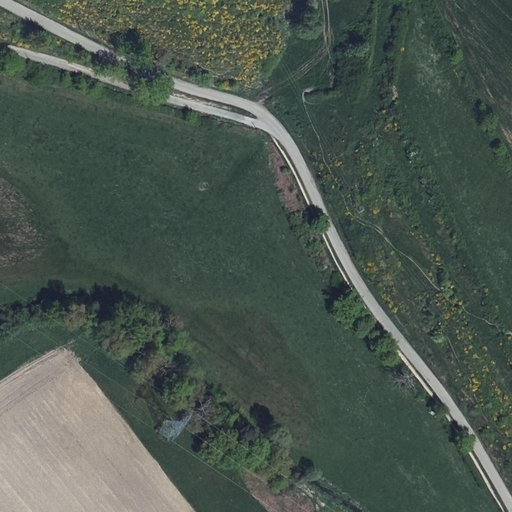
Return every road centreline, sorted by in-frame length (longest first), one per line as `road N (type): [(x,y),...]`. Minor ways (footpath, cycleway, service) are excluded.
road 1 (tertiary): [(276,125),(351,274),(454,408),(511,502)]
road 2 (tertiary): [(0,2),(179,85),(240,101),(276,125)]
road 3 (unclassified): [(276,125),(0,46)]
